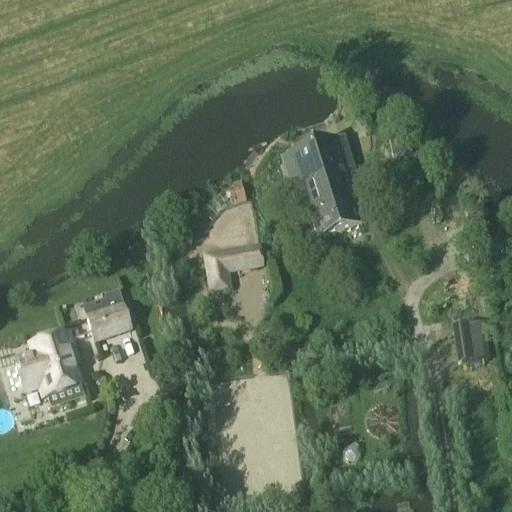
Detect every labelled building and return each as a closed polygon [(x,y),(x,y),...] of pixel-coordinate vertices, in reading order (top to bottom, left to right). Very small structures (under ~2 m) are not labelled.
[(345,142),(312,153),(329,207),(330,207),(340,238),(363,230),(357,212),(367,209),(345,142)] [(329,207),(312,153),(281,163),(298,217),(305,215),(315,245),(340,238),(330,207),(329,207)] [(203,259),(208,296),(212,296),(213,297),(229,295),(229,293),(233,292),(230,278),(265,272),(261,249),(203,259)] [(132,336),(124,309),(85,321),(93,349),(132,336)] [(450,330),(454,349),(456,368),(486,363),(479,324),(450,330)] [(80,370),(70,338),(28,350),(30,359),(13,364),(23,398),(39,394),(42,404),(82,392),(76,371),(80,370)]
